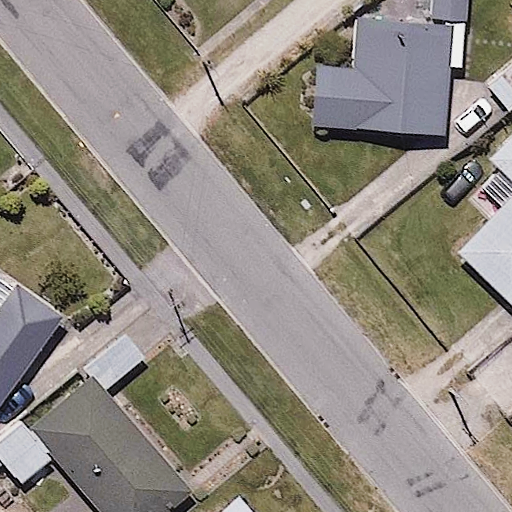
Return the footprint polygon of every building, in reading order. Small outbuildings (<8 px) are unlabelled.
[(307,115),(439,126),(445,56),(460,57),(464,14),(364,6),(362,31),(341,30),(339,55),(312,52),(307,115)] [(511,58),(491,77),(511,101),(511,58)] [(501,197),(457,251),(511,295),(511,124),(490,152),(506,165),(488,186),(501,197)] [(0,396),(60,306),(0,266),(0,396)] [(56,448),(113,511),(161,511),(195,482),(107,382),(145,349),(128,330),(0,444),(0,452),(22,478),(56,448)] [(249,511),(235,496),(217,511),(249,511)]
